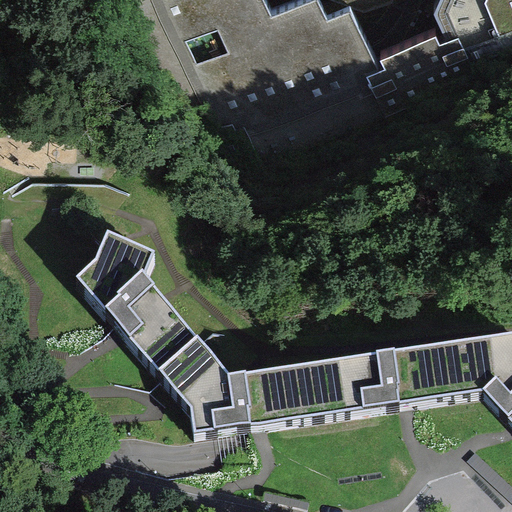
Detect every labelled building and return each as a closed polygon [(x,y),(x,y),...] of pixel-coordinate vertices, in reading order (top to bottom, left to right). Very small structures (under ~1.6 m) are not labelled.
[(360,27),(367,2),(374,0),(149,0),(200,116),(209,112),(218,132),(240,123),(246,138),(370,84),(383,113),(405,103),(403,99),(471,69),(511,53),(511,0),(427,0),(425,7),(436,28),(380,52),(376,48),(360,27)] [(139,385),(143,388),(176,416),(184,448),(232,442),(224,389),(209,391),(181,363),(173,356),(135,319),(117,301),(123,277),(72,256),(65,285),(51,297),(83,333),(139,385)] [(486,408),(511,381),(511,378),(505,350),(380,367),(390,419),(460,409),(472,397),(486,408)] [(390,419),(380,367),(224,389),(232,442),(390,419)] [(492,428),(511,447),(511,381),(486,408),(472,397),(460,409),(487,433),(492,428)]
